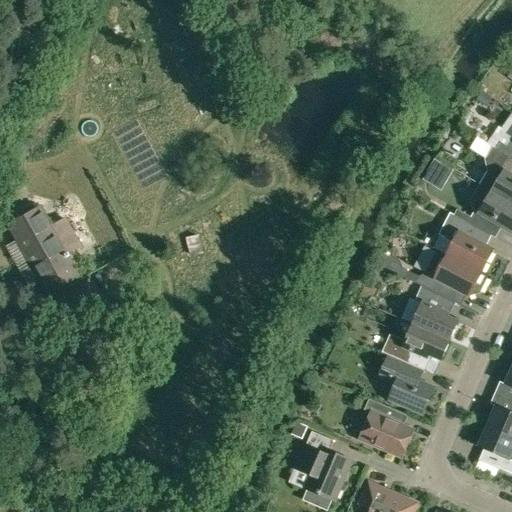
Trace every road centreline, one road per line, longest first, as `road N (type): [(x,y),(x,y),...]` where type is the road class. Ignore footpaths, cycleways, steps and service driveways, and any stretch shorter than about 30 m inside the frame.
road 1 (residential): [(501,511),(464,498),(438,476),(445,441),(511,295)]
road 2 (unclassified): [(120,511),(0,467)]
